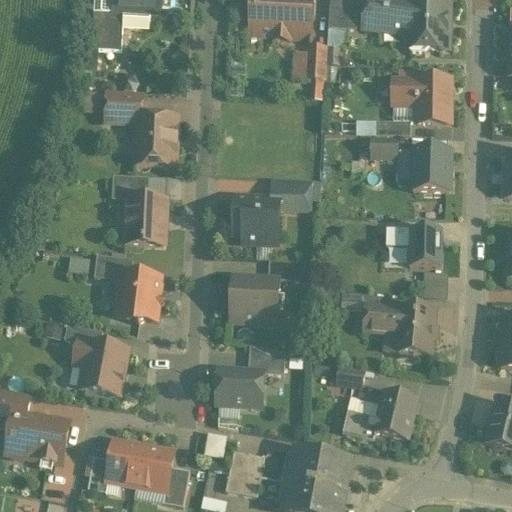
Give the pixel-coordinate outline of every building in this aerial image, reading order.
[(159,0),(115,0),(115,3),(157,5),(157,13),(159,13),(159,0)] [(253,0),(252,18),(257,19),(256,36),(250,36),(249,38),(272,39),(272,43),(289,44),(290,40),(310,41),(310,39),(307,39),(309,0),(253,0)] [(358,0),(329,0),(328,33),(356,35),(358,0)] [(400,3),(380,0),(379,2),(368,1),(364,31),(367,35),(381,37),(383,35),(398,37),(400,35),(407,36),(407,6),(400,5),(400,3)] [(430,3),(422,3),(420,5),(407,4),(407,6),(407,36),(406,51),(411,56),(424,57),(428,53),(447,53),(448,5),(432,5),(430,3)] [(123,17),(93,16),(91,54),(121,56),(123,17)] [(325,53),(308,52),(306,83),(324,84),(325,53)] [(91,54),(88,54),(87,71),(126,73),(127,56),(121,56),(91,54)] [(449,84),(417,84),(417,86),(393,86),(393,110),(417,110),(417,128),(449,129),(449,84)] [(142,99),(106,97),(106,126),(135,128),(135,121),(142,121),(142,99)] [(142,121),(135,121),(135,128),(133,169),(175,171),(177,123),(142,121)] [(410,127),(374,127),(374,141),(409,142),(410,127)] [(354,141),(332,141),(332,160),(354,159),(354,141)] [(398,144),(370,144),(370,163),(398,163),(398,144)] [(451,154),(414,153),(412,196),(448,197),(449,175),(450,175),(451,154)] [(511,159),(507,159),(506,188),(503,187),(502,203),(505,203),(511,203),(511,159)] [(149,182),(113,180),(112,204),(127,204),(127,203),(148,204),(149,182)] [(272,203),(235,201),(234,237),(235,237),(236,234),(244,234),(243,248),(262,249),(263,241),(277,242),(278,213),(295,214),(296,208),(308,209),(308,204),(309,185),(273,183),(272,203)] [(320,186),(309,185),(308,204),(319,204),(320,186)] [(148,204),(127,203),(127,204),(125,248),(163,249),(165,204),(148,204)] [(387,224),(367,223),(367,238),(387,238),(387,224)] [(441,235),(410,235),(409,272),(440,272),(441,235)] [(132,264),(96,260),(94,282),(119,285),(120,278),(130,280),(132,264)] [(88,267),(72,265),(70,277),(86,279),(88,267)] [(304,267),(269,265),(268,283),(280,284),(280,285),(303,286),(304,267)] [(426,301),(449,302),(450,277),(426,276),(426,301)] [(130,280),(120,278),(119,285),(115,321),(134,324),(139,330),(145,325),(156,326),(158,311),(164,306),(159,301),(161,283),(130,280)] [(268,283),(232,281),(229,326),(277,329),(280,285),(280,284),(268,283)] [(391,302),(363,300),(361,318),(366,318),(388,320),(389,319),(390,318),(390,314),(391,302)] [(435,315),(400,312),(399,314),(390,314),(390,318),(389,319),(388,320),(366,318),(364,336),(387,338),(386,356),(400,358),(400,362),(415,363),(415,359),(431,361),(435,315)] [(511,321),(504,321),(501,355),(499,354),(495,357),(495,365),(497,368),(499,368),(498,372),(511,373),(511,321)] [(62,330),(47,327),(45,337),(60,339),(62,330)] [(102,336),(67,329),(64,344),(78,347),(78,346),(100,350),(102,336)] [(100,350),(78,346),(78,347),(74,369),(84,371),(80,393),(119,400),(128,355),(100,350)] [(285,357),(250,350),(247,376),(263,377),(263,378),(283,380),(285,357)] [(364,377),(339,373),(336,389),(362,393),(364,377)] [(247,376),(219,374),(217,410),(261,413),(263,378),(263,377),(247,376)] [(30,400),(0,394),(0,423),(12,426),(14,415),(27,417),(30,400)] [(417,404),(384,396),(378,424),(348,416),(342,439),(373,446),(375,438),(407,446),(417,404)] [(511,412),(495,408),(489,432),(487,432),(483,449),(511,454),(511,412)] [(27,417),(14,415),(12,426),(6,459),(9,459),(12,463),(22,465),(26,462),(61,469),(69,428),(40,422),(38,419),(27,417)] [(224,442),(208,439),(205,458),(221,461),(224,442)] [(144,452),(113,447),(110,465),(106,486),(108,486),(136,491),(144,452)] [(174,457),(144,452),(136,491),(165,496),(166,496),(171,472),(174,457)] [(264,462),(234,457),(225,497),(257,503),(264,462)] [(342,511),(350,468),(295,458),(285,511),(342,511)] [(110,465),(93,462),(87,494),(106,498),(108,486),(106,486),(110,465)] [(189,475),(171,472),(166,496),(165,496),(163,508),(183,511),(189,475)] [(205,502),(204,511),(227,511),(228,504),(205,502)]
